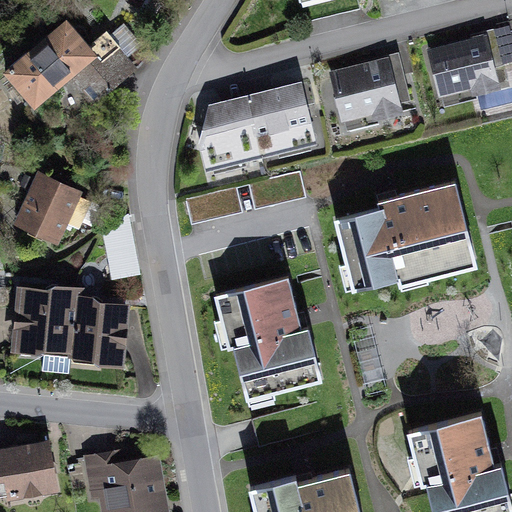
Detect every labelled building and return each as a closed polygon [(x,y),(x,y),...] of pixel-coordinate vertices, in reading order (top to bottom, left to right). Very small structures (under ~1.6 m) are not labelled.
[(67,23),(8,72),(35,105),(71,74),(96,104),(114,89),(80,48),(85,44),(67,23)] [(108,32),(89,47),(110,72),(140,47),(124,28),(112,37),(108,32)] [(497,35),(432,52),(442,92),(473,84),(475,92),(497,87),(493,68),(505,64),(497,35)] [(335,75),(349,131),(379,123),(377,116),(398,111),(396,103),(410,99),(403,71),(390,75),(387,62),(335,75)] [(247,97),(262,156),(315,142),(301,83),(247,97)] [(262,156),(247,97),(211,105),(202,141),(209,169),(262,156)] [(250,184),(257,211),(308,198),(301,171),(250,184)] [(39,176),(19,219),(58,238),(66,221),(79,227),(91,202),(39,176)] [(337,220),(348,266),(353,264),(359,287),(442,266),(441,260),(473,252),(456,182),(379,201),(381,208),(337,220)] [(185,200),(193,226),(244,213),(237,186),(185,200)] [(136,218),(107,221),(112,272),(141,269),(136,218)] [(289,276),(216,295),(223,321),(229,320),(247,392),(271,386),(272,391),(322,379),(309,327),(303,328),(289,276)] [(43,345),(72,348),(77,300),(78,291),(56,289),(51,293),(23,291),(17,347),(34,349),(43,345)] [(91,300),(77,300),(72,348),(72,352),(94,354),(102,361),(120,363),(125,308),(99,306),(91,300)] [(482,412),(409,431),(416,457),(421,455),(435,511),(511,511),(511,501),(502,462),(495,463),(482,412)] [(47,444),(0,451),(0,468),(1,476),(8,475),(12,495),(55,488),(47,444)] [(123,452),(90,457),(96,492),(105,490),(109,511),(162,511),(153,459),(125,464),(123,452)] [(297,476),(251,488),(257,511),(360,511),(350,469),(298,482),(297,476)]
